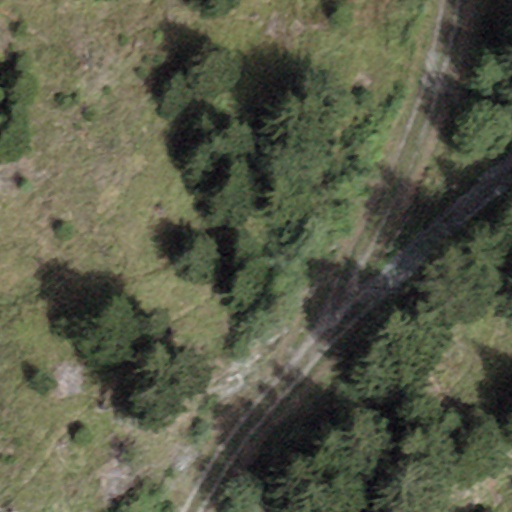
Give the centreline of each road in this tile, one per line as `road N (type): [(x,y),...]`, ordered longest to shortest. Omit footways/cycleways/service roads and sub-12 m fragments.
road 1 (track): [(207,511),(343,285),(462,0)]
road 2 (track): [(343,285),(511,149)]
